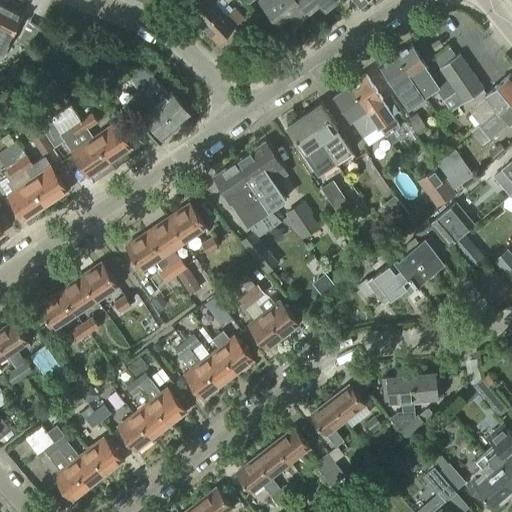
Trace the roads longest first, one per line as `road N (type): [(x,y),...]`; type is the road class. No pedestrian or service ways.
road 1 (residential): [(126,511),(338,352),(511,322)]
road 2 (residential): [(0,278),(238,117)]
road 3 (residential): [(238,117),(417,0)]
road 4 (residential): [(238,117),(187,53),(84,0)]
